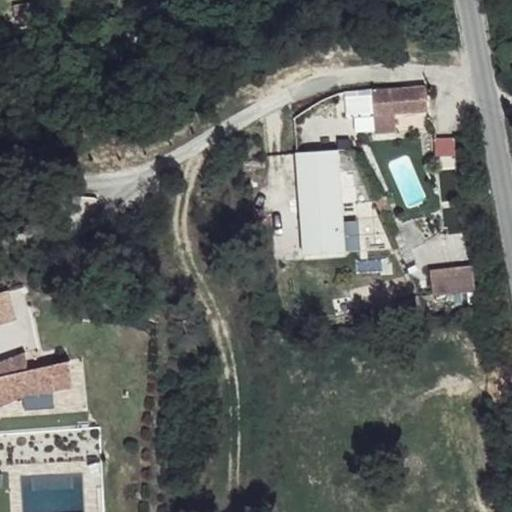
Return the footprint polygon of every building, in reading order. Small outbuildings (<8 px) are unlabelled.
[(41,10),(31,10),(31,19),(41,19),(41,10)] [(375,102),(350,103),(350,127),(375,125),(430,122),(430,99),(375,102)] [(341,164),(301,166),(307,267),(347,265),(341,164)] [(464,271),(419,285),(427,310),(472,296),(464,271)] [(71,395),(68,370),(27,373),(24,356),(0,368),(0,409),(23,402),(22,398),(35,394),(71,395)]
